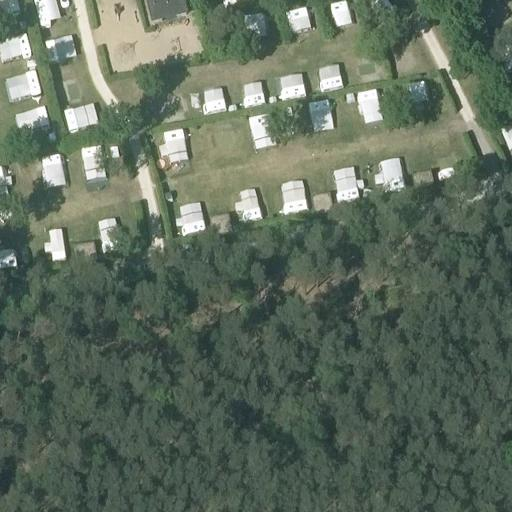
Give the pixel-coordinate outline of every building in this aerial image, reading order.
[(10,0),(0,0),(0,8),(11,6),(10,0)] [(24,0),(30,17),(51,11),(47,0),(24,0)] [(145,0),(152,26),(186,18),(181,0),(145,0)] [(284,0),(289,28),(305,26),(301,0),(284,0)] [(365,0),(369,17),(387,13),(383,0),(365,0)] [(32,29),(37,47),(66,40),(61,21),(32,29)] [(0,53),(23,50),(20,35),(0,38),(0,53)] [(381,49),(387,66),(401,62),(396,44),(381,49)] [(76,85),(72,63),(42,68),(47,91),(76,85)] [(236,92),(254,91),(253,71),(235,72),(236,92)] [(373,105),(370,83),(350,85),(352,107),(373,105)] [(159,92),(162,111),(181,107),(178,89),(159,92)] [(309,96),(315,117),(336,111),(330,90),(309,96)] [(21,124),(39,121),(35,99),(17,102),(21,124)] [(271,100),(272,119),(293,118),(292,99),(271,100)] [(238,108),(239,134),(256,134),(255,107),(238,108)] [(182,112),(155,114),(156,128),(183,126),(182,112)] [(224,113),(204,115),(205,136),(226,134),(224,113)] [(485,126),(491,145),(511,138),(506,119),(485,126)] [(103,134),(83,138),(88,158),(107,153),(103,134)] [(43,165),(58,164),(57,144),(42,144),(43,165)] [(442,167),(458,161),(453,145),(436,151),(442,167)] [(393,171),(413,167),(409,146),(389,150),(393,171)] [(24,150),(6,155),(11,173),(30,168),(24,150)] [(242,184),(246,203),(273,197),(269,178),(242,184)] [(296,178),(280,183),(284,194),(300,190),(296,178)] [(230,181),(211,186),(217,210),(236,205),(230,181)] [(168,200),(174,219),(196,212),(191,193),(168,200)] [(24,246),(46,246),(45,214),(23,215),(24,246)] [(87,221),(69,222),(70,241),(88,240),(87,221)]
